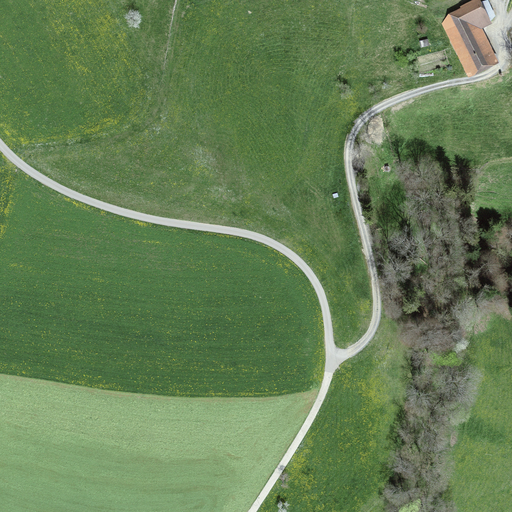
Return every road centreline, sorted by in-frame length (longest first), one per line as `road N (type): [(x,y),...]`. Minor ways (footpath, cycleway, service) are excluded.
road 1 (unclassified): [(252,511),(326,386),(331,359),(317,283),(254,238),(138,219),(54,187),(0,140)]
road 2 (track): [(331,359),(347,355),(373,327),(373,274),(348,161),(357,125),(413,94),(500,67),(506,0)]
